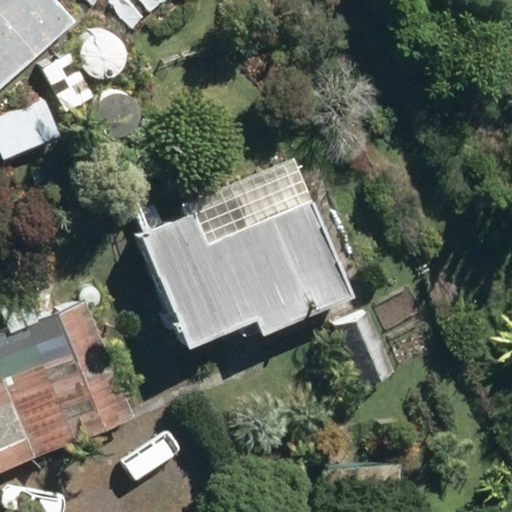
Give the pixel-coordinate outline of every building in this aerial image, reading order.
[(0,0),(0,88),(79,17),(63,0),(0,0)] [(66,50),(38,68),(67,116),(96,98),(66,50)] [(0,147),(5,160),(62,137),(43,92),(0,109),(0,147)] [(266,329),(355,284),(311,196),(316,193),(290,140),(172,199),(179,212),(138,232),(194,342),(257,310),(266,329)] [(97,309),(0,349),(0,464),(138,407),(97,309)]
